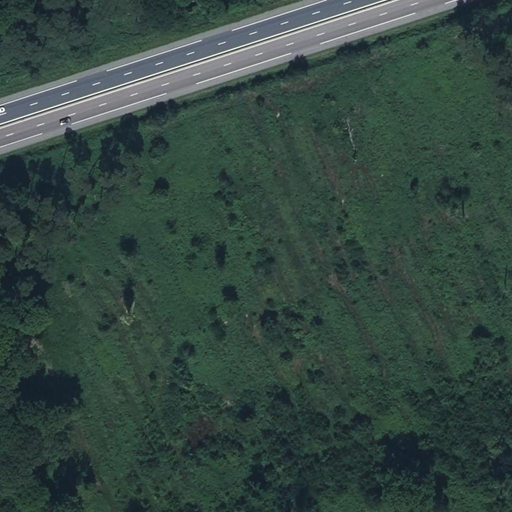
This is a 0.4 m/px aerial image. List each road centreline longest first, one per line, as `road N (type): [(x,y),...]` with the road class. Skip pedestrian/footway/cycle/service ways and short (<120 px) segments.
road 1 (trunk): [(0,138),(428,0)]
road 2 (trunk): [(354,0),(0,114)]
